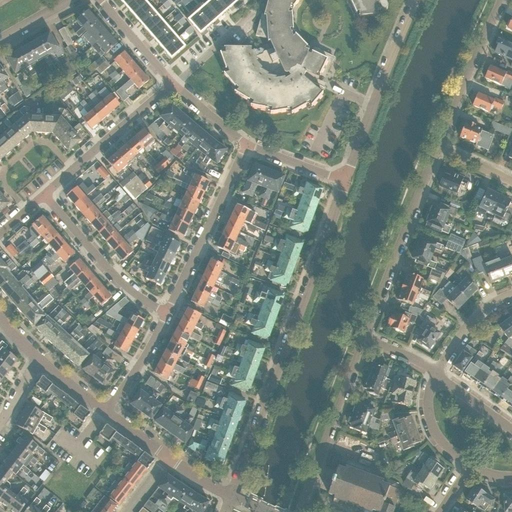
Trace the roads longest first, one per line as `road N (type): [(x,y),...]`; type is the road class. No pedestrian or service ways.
road 1 (residential): [(232,495),(346,180)]
road 2 (residential): [(365,336),(438,144)]
road 3 (residential): [(346,180),(415,0)]
road 4 (residential): [(297,511),(365,336)]
road 5 (residential): [(167,311),(245,144)]
road 6 (residential): [(167,311),(131,291),(43,193)]
road 7 (residential): [(438,144),(502,0)]
road 8 (residential): [(24,211),(4,177),(34,142),(50,143),(72,169)]
road 9 (residential): [(72,169),(174,86)]
